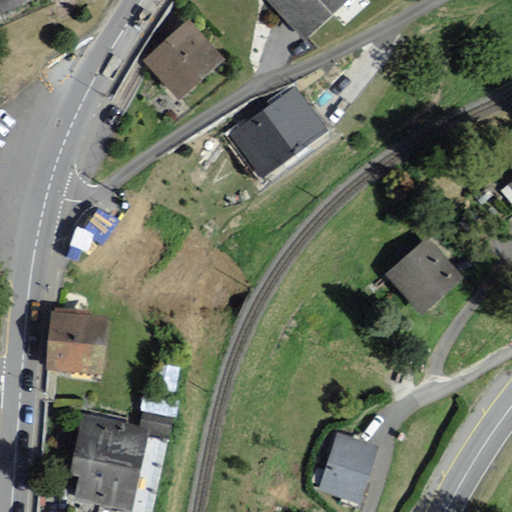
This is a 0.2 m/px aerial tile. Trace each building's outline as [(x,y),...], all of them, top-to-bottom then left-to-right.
[(0,0),(0,14),(29,0),(0,0)] [(347,0),(276,0),(309,35),(347,0)] [(227,62),(185,18),(143,59),(185,103),(227,62)] [(323,129),(294,91),(235,134),(264,173),(323,129)] [(457,276),(428,244),(394,275),(423,307),(457,276)] [(108,315),(53,310),(47,368),(102,373),(108,315)] [(142,423),(80,413),(70,472),(82,474),(77,501),(138,511),(139,511),(154,430),(176,433),(179,418),(144,412),(142,423)] [(375,447),(339,435),(322,488),(358,499),(375,447)]
